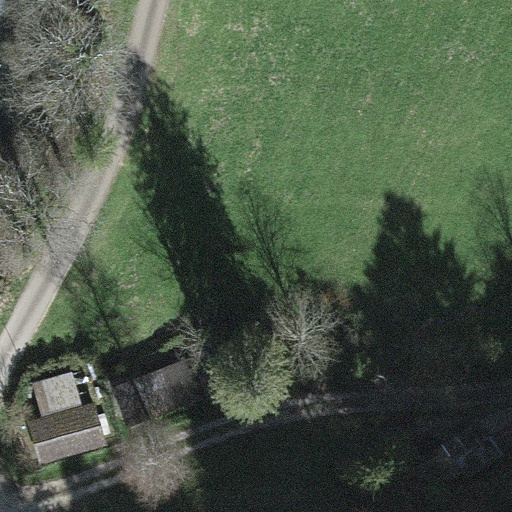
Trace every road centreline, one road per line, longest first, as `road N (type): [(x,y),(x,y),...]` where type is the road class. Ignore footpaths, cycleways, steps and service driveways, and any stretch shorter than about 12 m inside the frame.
road 1 (track): [(0,502),(275,412),(511,387)]
road 2 (unclassified): [(0,388),(85,212),(152,0)]
